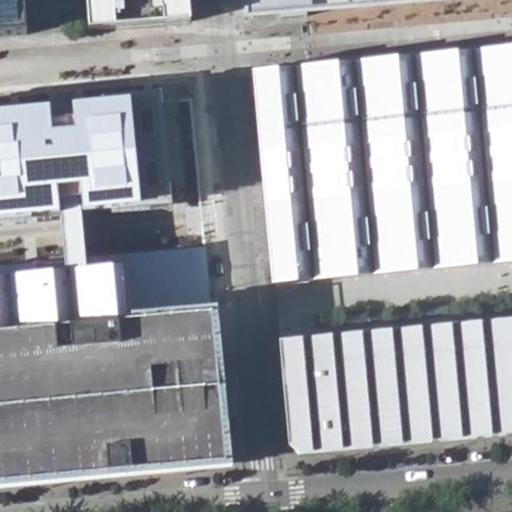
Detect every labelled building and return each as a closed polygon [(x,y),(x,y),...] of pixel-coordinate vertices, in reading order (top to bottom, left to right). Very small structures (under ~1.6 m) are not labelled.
[(0,0),(0,35),(28,33),(24,0),(0,0)] [(87,0),(90,26),(190,17),(188,0),(87,0)] [(306,7),(396,0),(245,0),(247,12),(281,9),(281,15),(307,13),(306,7)] [(511,50),(474,54),(457,55),(414,59),(397,61),(354,65),(337,66),(293,71),(256,74),(257,84),(264,158),(269,203),(269,212),(275,274),(276,284),(313,280),(356,276),(373,275),(416,271),(433,269),(477,265),(494,263),(511,261),(511,50)] [(50,105),(0,110),(0,224),(61,218),(82,216),(173,208),(162,95),(72,104),(74,121),(62,122),(52,123),(50,105)] [(82,216),(61,218),(63,259),(86,256),(82,216)] [(0,328),(209,310),(203,245),(86,256),(63,259),(0,265),(0,328)] [(0,487),(233,469),(218,309),(209,310),(0,328),(0,487)] [(299,453),(511,435),(511,318),(279,340),(289,444),(299,453)]
